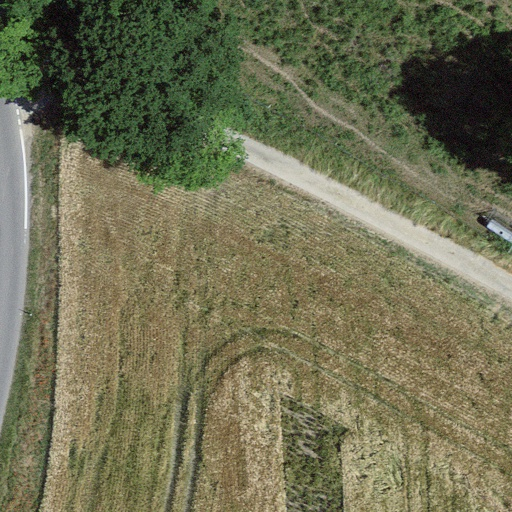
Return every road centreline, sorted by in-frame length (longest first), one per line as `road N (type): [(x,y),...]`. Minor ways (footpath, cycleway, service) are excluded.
road 1 (track): [(0,90),(84,89),(242,140),(511,284)]
road 2 (secondary): [(0,90),(0,242)]
